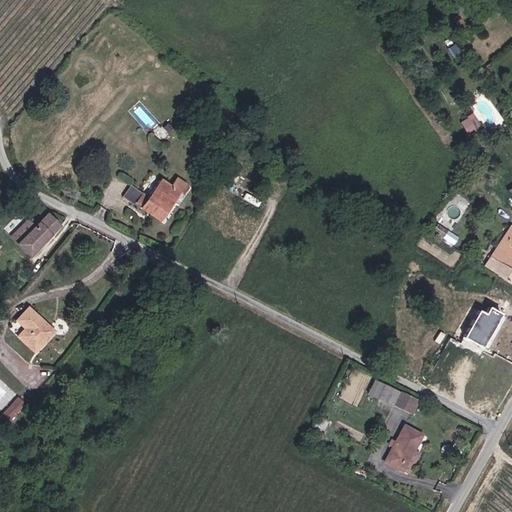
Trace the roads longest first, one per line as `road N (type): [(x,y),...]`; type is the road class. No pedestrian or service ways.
road 1 (residential): [(501,430),(17,180),(0,125)]
road 2 (unknown): [(115,233),(84,273),(24,295),(0,324)]
